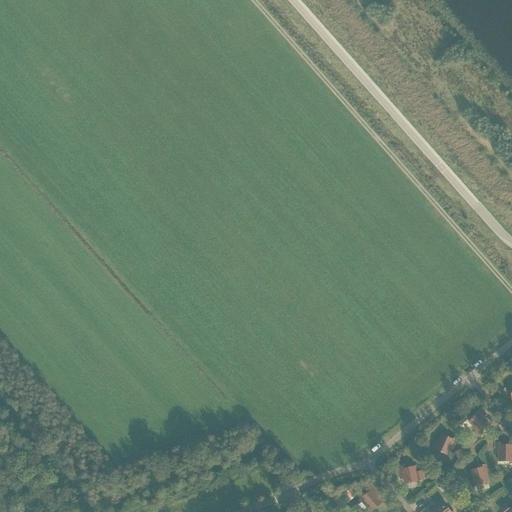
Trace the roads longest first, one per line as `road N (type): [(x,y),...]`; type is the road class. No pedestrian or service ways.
road 1 (track): [(511,293),(253,0)]
road 2 (unclassified): [(511,242),(291,0)]
road 3 (unclassified): [(238,511),(355,470),(511,344)]
